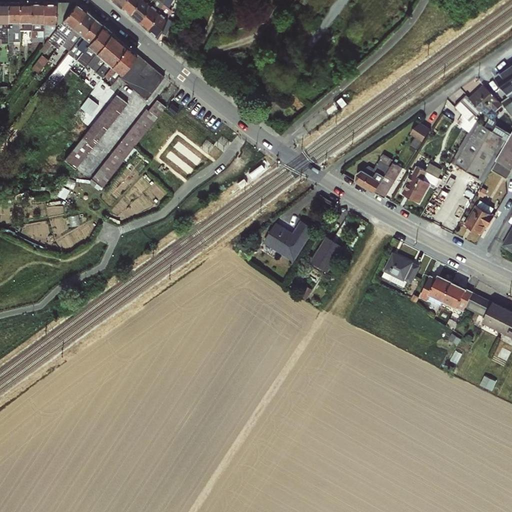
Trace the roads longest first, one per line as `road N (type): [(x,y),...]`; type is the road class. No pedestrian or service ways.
road 1 (tertiary): [(321,176),(248,127),(98,0)]
road 2 (residential): [(511,41),(321,176)]
road 3 (tertiary): [(511,279),(321,176)]
